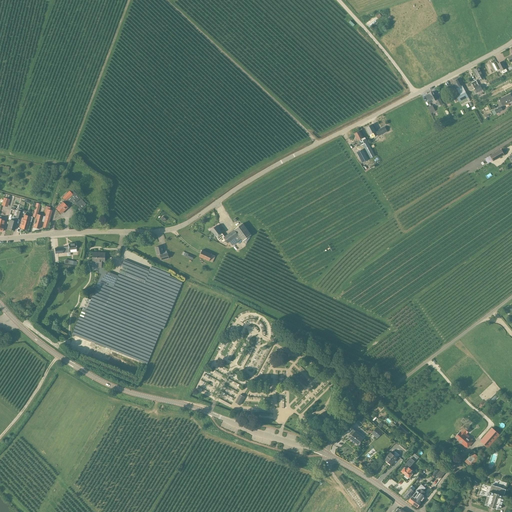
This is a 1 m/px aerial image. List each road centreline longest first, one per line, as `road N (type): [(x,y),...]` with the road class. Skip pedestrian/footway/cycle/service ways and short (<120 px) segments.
road 1 (unclassified): [(0,238),(174,228),(415,93)]
road 2 (tertiary): [(323,452),(105,382),(38,342),(0,305)]
road 3 (unclassified): [(323,452),(375,401),(511,296)]
road 4 (track): [(318,143),(166,0)]
road 5 (unclassified): [(337,0),(415,93)]
